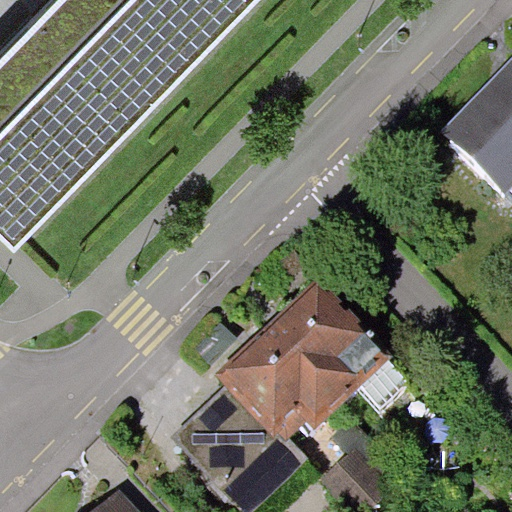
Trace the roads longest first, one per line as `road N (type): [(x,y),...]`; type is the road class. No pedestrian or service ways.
road 1 (residential): [(292,164),(143,322),(24,420)]
road 2 (residential): [(292,164),(511,399)]
road 3 (residential): [(455,0),(292,164)]
